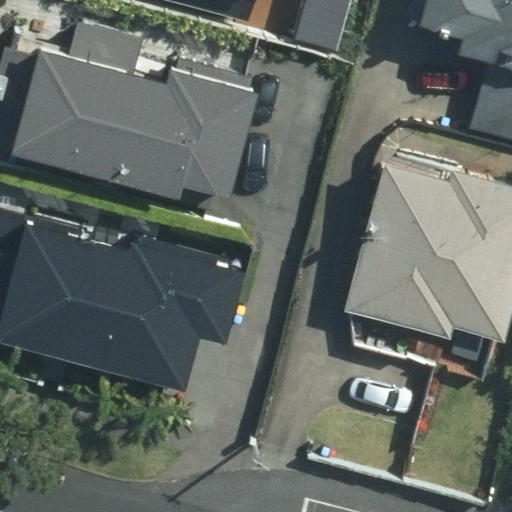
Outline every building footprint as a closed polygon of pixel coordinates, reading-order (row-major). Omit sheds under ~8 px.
[(225,0),(266,11),(269,0),(225,0)] [(511,0),(404,0),(399,22),(443,34),(438,54),(511,73),(511,0)] [(61,23),(52,58),(15,48),(0,103),(0,150),(154,192),(156,185),(207,199),(239,81),(158,59),(151,85),(121,76),(130,41),(61,23)] [(511,187),(430,166),(426,181),(365,165),(331,294),(337,295),(334,308),(441,336),(444,324),(491,336),(511,255),(511,187)] [(0,345),(162,388),(176,335),(208,343),(227,273),(0,212),(0,345)] [(427,363),(329,340),(310,421),(408,444),(427,363)]
